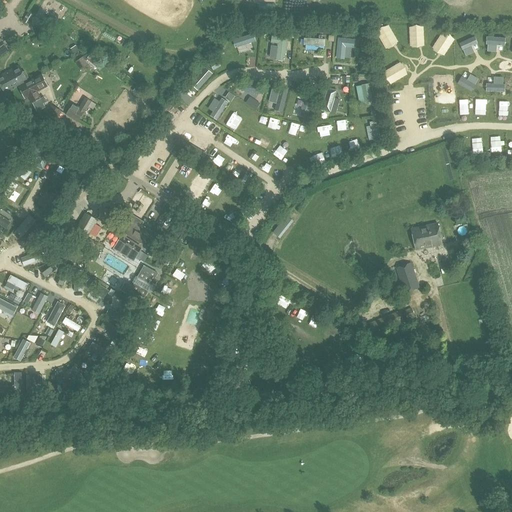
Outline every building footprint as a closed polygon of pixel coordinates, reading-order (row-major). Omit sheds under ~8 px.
[(29,25),(35,16),(28,12),(22,21),(29,25)] [(253,34),(233,40),(235,47),(256,41),(253,34)] [(278,43),(278,46),(277,58),(276,60),(285,61),(287,38),(272,36),(271,42),(278,43)] [(474,36),(459,43),(462,50),(463,50),(471,46),(478,43),(474,36)] [(486,36),(486,44),(488,44),(497,45),(504,45),(505,38),(486,36)] [(0,56),(10,50),(0,37),(0,56)] [(304,38),(303,45),(305,46),(324,47),(325,47),(325,39),(304,38)] [(338,38),(336,58),(345,59),(346,47),(354,48),(355,40),(338,38)] [(86,59),(98,68),(102,62),(91,53),(86,59)] [(72,67),(78,74),(84,68),(78,62),(72,67)] [(19,86),(19,87),(28,83),(28,82),(27,80),(29,77),(25,72),(23,72),(19,65),(0,75),(0,83),(5,94),(19,86)] [(205,67),(193,81),(200,87),(212,74),(205,67)] [(42,74),(31,80),(28,82),(28,83),(19,87),(25,98),(29,96),(37,111),(45,106),(37,91),(44,87),(47,85),(42,74)] [(461,76),(457,83),(471,92),(475,85),(467,80),(461,76)] [(242,82),(241,90),(263,94),(265,86),(242,82)] [(369,84),(362,85),(362,86),(365,105),(365,106),(373,104),(369,84)] [(486,84),(485,92),(504,92),(505,84),(503,84),(493,84),(486,84)] [(138,95),(143,90),(138,85),(133,91),(138,95)] [(328,88),(322,110),(330,112),(334,98),(337,91),(328,88)] [(280,89),(275,110),(282,112),(288,91),(280,89)] [(305,96),(300,116),(308,118),(313,98),(305,96)] [(72,103),(68,110),(65,115),(78,122),(84,111),(85,112),(91,101),(85,97),(79,107),(72,103)] [(213,111),(210,115),(217,120),(228,102),(222,98),(219,101),(213,111)] [(51,105),(45,116),(55,122),(61,111),(51,105)] [(370,122),(370,126),(373,140),(374,143),(381,142),(377,120),(370,122)] [(175,145),(186,152),(191,144),(180,137),(175,145)] [(50,156),(32,146),(27,154),(46,163),(50,156)] [(23,170),(28,175),(36,166),(31,162),(23,170)] [(70,167),(60,187),(72,193),(82,173),(70,167)] [(81,183),(89,187),(93,179),(85,176),(81,183)] [(12,181),(3,195),(9,199),(18,185),(12,181)] [(43,207),(41,210),(48,214),(59,196),(51,192),(48,199),(43,207)] [(6,200),(3,208),(9,210),(12,202),(6,200)] [(85,241),(89,236),(98,220),(85,212),(73,234),(85,241)] [(0,215),(0,224),(5,228),(10,222),(0,215)] [(29,215),(16,230),(23,235),(36,220),(29,215)] [(286,216),(278,226),(273,233),(279,237),(280,238),(293,221),(286,216)] [(119,241),(114,248),(134,260),(135,258),(140,251),(152,232),(144,227),(141,232),(138,230),(141,225),(143,222),(134,217),(129,224),(119,241)] [(171,228),(190,239),(197,227),(191,223),(190,225),(178,218),(171,228)] [(460,223),(463,231),(474,228),(471,220),(460,223)] [(411,228),(416,250),(442,244),(437,223),(411,228)] [(10,248),(16,231),(7,227),(1,244),(10,248)] [(162,233),(158,239),(168,246),(172,239),(162,233)] [(200,247),(206,242),(199,236),(194,241),(200,247)] [(60,238),(53,241),(60,259),(67,256),(60,238)] [(88,247),(77,251),(79,256),(90,253),(88,247)] [(41,251),(21,258),(24,266),(44,259),(41,251)] [(140,251),(135,258),(139,261),(140,259),(144,253),(140,251)] [(161,254),(155,264),(162,268),(168,258),(161,254)] [(420,287),(412,262),(396,268),(404,293),(420,287)] [(52,266),(42,273),(46,278),(56,271),(52,266)] [(133,287),(131,290),(145,298),(149,292),(152,286),(153,284),(156,285),(158,282),(155,280),(159,274),(144,266),(138,277),(134,284),(133,287)] [(83,270),(75,270),(75,291),(83,291),(83,270)] [(62,273),(58,284),(64,286),(67,275),(62,273)] [(11,275),(7,282),(25,290),(28,284),(11,275)] [(175,276),(171,283),(180,288),(184,281),(175,276)] [(95,281),(91,288),(107,297),(111,291),(95,281)] [(128,294),(131,290),(133,287),(125,282),(121,290),(128,294)] [(41,293),(32,310),(39,313),(47,297),(41,293)] [(9,299),(18,305),(21,300),(11,294),(9,299)] [(0,299),(0,306),(18,314),(21,307),(1,298),(0,299)] [(58,302),(47,322),(54,326),(65,306),(58,302)] [(411,307),(404,310),(407,319),(408,319),(410,323),(417,320),(411,307)] [(109,308),(105,315),(126,326),(130,319),(109,308)] [(403,321),(399,311),(369,323),(373,333),(403,321)] [(66,318),(63,323),(78,331),(81,327),(66,318)] [(105,320),(101,328),(113,334),(117,336),(120,338),(124,331),(105,320)] [(273,328),(266,346),(274,349),(278,340),(281,331),(273,328)] [(59,330),(51,344),(56,347),(64,333),(59,330)] [(24,339),(14,358),(21,362),(24,355),(26,351),(31,343),(24,339)] [(93,342),(89,349),(99,354),(107,359),(110,352),(93,342)] [(390,357),(368,350),(365,358),(387,365),(390,357)] [(295,357),(286,357),(287,378),(296,377),(295,357)] [(270,361),(262,361),(263,381),(271,380),(271,370),(270,361)] [(75,366),(70,370),(81,388),(87,384),(75,366)] [(173,373),(162,373),(162,384),(173,383),(173,373)] [(43,375),(27,375),(27,398),(35,398),(35,385),(43,385),(43,375)]
